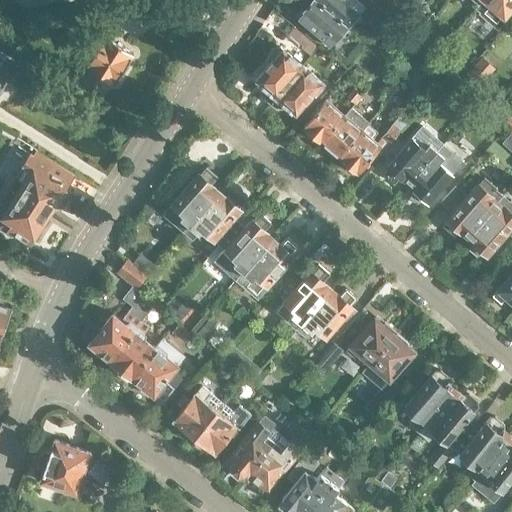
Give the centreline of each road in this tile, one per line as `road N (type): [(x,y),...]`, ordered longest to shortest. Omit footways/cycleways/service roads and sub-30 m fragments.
road 1 (residential): [(511,361),(191,86)]
road 2 (secondary): [(34,367),(72,276),(191,86)]
road 3 (residential): [(225,511),(64,380),(34,367)]
